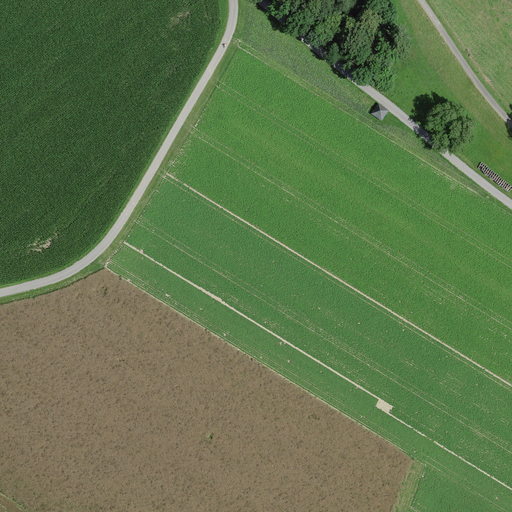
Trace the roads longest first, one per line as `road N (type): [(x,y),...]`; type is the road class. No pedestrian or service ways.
road 1 (unclassified): [(0,296),(59,280),(107,246),(234,32),(236,0)]
road 2 (unclassified): [(511,205),(265,0)]
road 3 (track): [(419,0),(511,123)]
